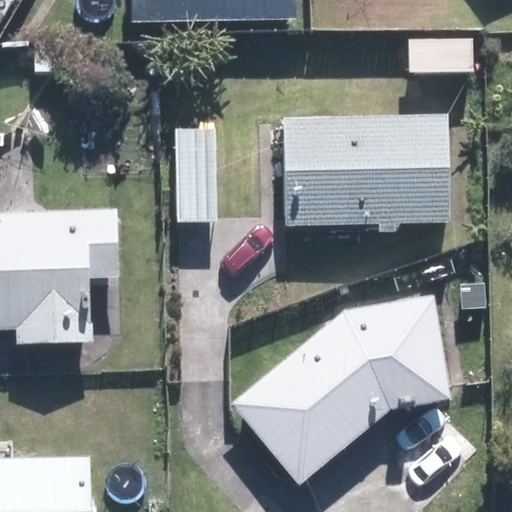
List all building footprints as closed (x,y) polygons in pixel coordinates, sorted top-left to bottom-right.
[(292,0),(137,0),(137,20),(293,18),(292,0)] [(459,39),(400,40),(401,89),(460,88),(459,39)] [(436,131),(273,133),(274,231),(437,229),(436,131)] [(214,138),(162,138),(162,231),(213,231),(214,138)] [(110,222),(0,223),(0,327),(22,328),(22,342),(78,341),(77,276),(110,276),(110,222)] [(333,329),(225,414),(284,488),(378,415),(433,405),(417,314),(333,329)] [(421,511),(435,511),(454,493),(441,481),(471,449),(441,420),(375,491),(397,511),(411,511),(416,507),(421,511)] [(75,511),(75,468),(0,469),(0,511),(75,511)]
